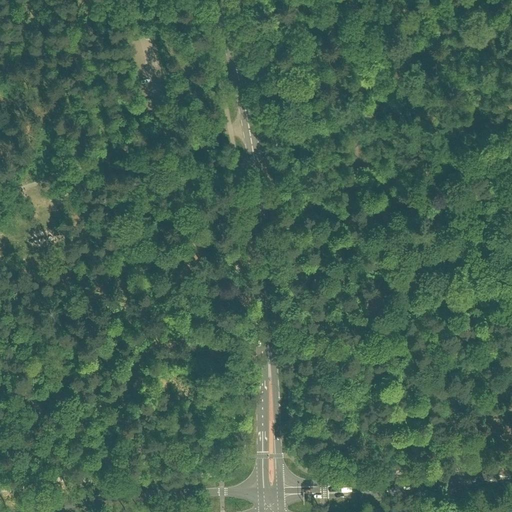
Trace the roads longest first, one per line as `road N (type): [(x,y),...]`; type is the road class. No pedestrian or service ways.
road 1 (tertiary): [(268,369),(249,131),(215,0)]
road 2 (secondary): [(262,488),(118,495),(25,511)]
road 3 (secondary): [(511,477),(280,488)]
road 4 (track): [(355,156),(353,219),(430,353)]
road 5 (tertiary): [(280,488),(268,369)]
road 6 (tertiary): [(268,369),(262,488)]
